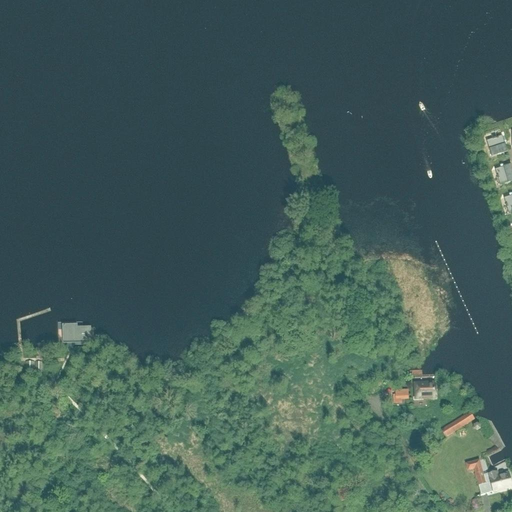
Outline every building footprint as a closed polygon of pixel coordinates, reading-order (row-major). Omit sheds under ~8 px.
[(502,137),(486,142),(491,157),(507,152),(502,137)] [(511,181),(511,168),(511,165),(495,170),(500,186),(511,181)] [(66,329),(66,344),(91,343),(91,331),(78,331),(78,328),(66,329)] [(36,374),(36,372),(44,372),(44,362),(37,362),(27,362),(27,373),(36,374)] [(415,400),(435,399),(435,383),(414,384),(415,400)] [(442,431),(446,437),(475,419),(471,412),(442,431)] [(485,484),(479,460),(465,464),(467,471),(474,470),(478,486),(485,484)] [(499,477),(498,472),(498,471),(487,474),(492,493),(494,492),(494,493),(511,488),(511,484),(509,474),(499,477)] [(336,487),(341,502),(352,499),(347,483),(336,487)]
